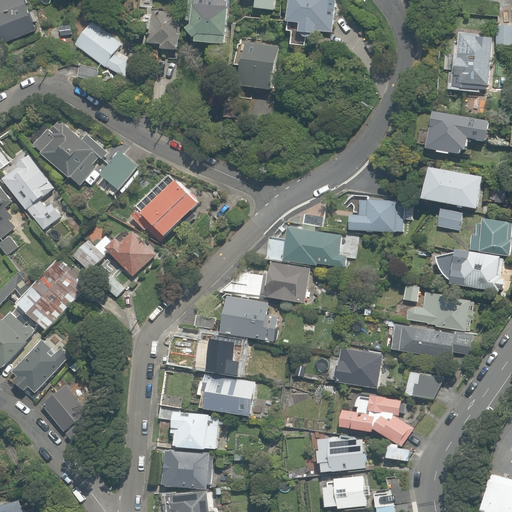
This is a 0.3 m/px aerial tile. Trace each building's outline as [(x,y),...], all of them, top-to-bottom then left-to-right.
[(27,0),(0,0),(0,33),(3,42),(39,28),(27,0)] [(256,0),(255,7),(275,11),(277,0),(256,0)] [(289,0),(288,21),(300,22),(299,31),(335,34),(337,8),(326,7),(326,0),(289,0)] [(226,5),(191,4),(189,42),(224,44),(226,5)] [(160,50),(178,50),(180,12),(153,11),(152,44),(161,44),(160,50)] [(93,22),(77,45),(102,65),(120,75),(130,58),(118,52),(124,43),(93,22)] [(511,26),(497,26),(496,45),(511,46),(511,26)] [(460,32),(455,88),(477,90),(478,85),(487,86),(492,35),(460,32)] [(244,66),(242,88),(275,91),(280,47),(238,42),(235,65),(244,66)] [(427,149),(437,150),(437,153),(462,157),(463,150),(467,151),(469,138),(488,141),(490,127),(477,126),(478,119),(432,113),(427,149)] [(83,141),(62,123),(53,133),(48,129),(35,144),(83,187),(98,171),(93,167),(100,159),(105,163),(111,156),(88,136),(83,141)] [(0,144),(0,168),(12,160),(0,144)] [(142,168),(122,153),(104,177),(123,192),(142,168)] [(55,189),(32,159),(5,180),(45,232),(65,216),(48,195),(55,189)] [(442,164),(441,171),(430,169),(424,199),(479,209),(484,178),(462,174),(464,167),(442,164)] [(199,202),(175,179),(143,212),(167,235),(199,202)] [(0,189),(0,239),(2,242),(0,243),(0,247),(7,257),(19,249),(9,235),(14,230),(6,220),(12,215),(6,208),(11,203),(0,189)] [(394,234),(395,231),(405,232),(407,209),(402,208),(403,202),(397,201),(360,198),(359,215),(350,214),(349,230),(394,234)] [(463,212),(442,209),(439,228),(460,231),(463,212)] [(220,226),(206,213),(192,227),(206,240),(220,226)] [(511,230),(511,222),(485,220),(482,254),(509,257),(511,230)] [(269,240),(267,261),(319,266),(319,263),(346,266),(347,258),(356,259),(358,237),(347,237),(343,236),(343,235),(317,233),(318,229),(288,227),(287,242),(269,240)] [(90,239),(73,256),(90,272),(110,251),(137,276),(157,255),(132,232),(121,243),(117,239),(113,243),(104,233),(94,243),(90,239)] [(501,257),(456,252),(436,259),(452,284),(452,287),(503,293),(504,277),(499,277),(501,257)] [(108,258),(101,265),(111,273),(117,266),(108,258)] [(91,287),(63,259),(19,305),(46,332),(91,287)] [(310,269),(270,264),(268,275),(266,275),(263,297),(305,303),(310,269)] [(17,300),(32,286),(20,273),(0,291),(0,308),(13,296),(17,300)] [(110,274),(102,284),(118,298),(126,288),(111,274),(110,274)] [(422,286),(407,284),(405,300),(419,302),(422,286)] [(409,307),(407,321),(466,330),(471,299),(426,293),(424,310),(409,307)] [(224,334),(276,341),(279,317),(268,316),(270,303),(229,298),(224,334)] [(0,363),(3,367),(37,330),(21,316),(18,320),(11,313),(0,325),(0,363)] [(395,326),(392,350),(451,359),(452,354),(470,356),(473,338),(395,326)] [(10,377),(34,398),(71,356),(61,348),(57,353),(42,340),(10,377)] [(209,371),(240,375),(242,362),(235,361),(238,343),(213,340),(209,371)] [(345,365),(338,364),(335,382),(377,388),(383,353),(347,348),(345,365)] [(406,395),(434,399),(445,377),(409,372),(406,395)] [(257,383),(199,374),(196,392),(204,393),(202,410),(252,417),(257,383)] [(344,409),(341,427),(373,432),(374,428),(402,446),(413,429),(398,418),(399,412),(405,413),(406,404),(402,403),(402,400),(360,392),(356,412),(344,409)] [(55,395),(44,404),(64,432),(76,423),(55,395)] [(219,416),(175,411),(172,433),(177,434),(175,447),(215,452),(219,416)] [(100,425),(92,414),(65,433),(73,444),(100,425)] [(339,438),(319,440),(322,472),(367,469),(364,439),(339,442),(339,438)] [(387,443),(386,460),(410,462),(412,449),(398,448),(398,444),(387,443)] [(161,485),(209,488),(209,485),(212,485),(214,455),(163,452),(161,485)] [(0,484),(8,472),(0,467),(0,484)] [(323,479),(327,507),(337,506),(337,509),(370,506),(366,474),(323,479)] [(511,511),(511,479),(493,475),(482,511),(511,511)] [(171,511),(214,511),(215,511),(214,511),(210,511),(208,491),(170,497),(171,511)] [(24,511),(21,501),(0,506),(0,511),(24,511)] [(376,504),(376,511),(397,511),(396,502),(376,504)]
